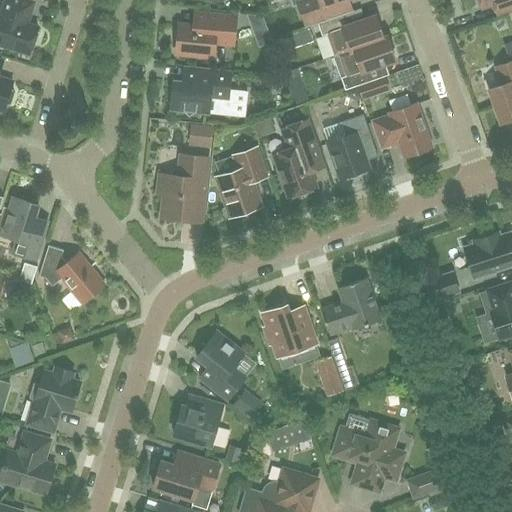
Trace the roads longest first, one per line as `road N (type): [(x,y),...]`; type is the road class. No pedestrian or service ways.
road 1 (residential): [(166,302),(193,281),(478,181)]
road 2 (residential): [(96,511),(166,302)]
road 3 (residential): [(67,178),(109,135),(125,0)]
road 4 (residential): [(417,0),(478,181)]
road 5 (residential): [(31,157),(79,0)]
road 6 (residential): [(166,302),(67,178)]
